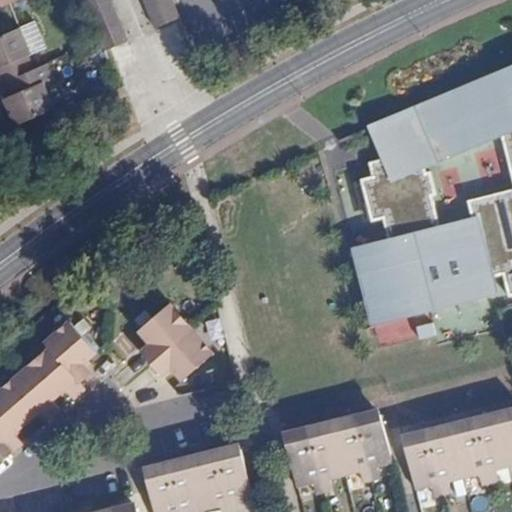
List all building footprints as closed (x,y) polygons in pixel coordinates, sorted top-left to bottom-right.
[(129,39),(112,0),(85,0),(103,40),(107,49),(129,39)] [(145,0),(157,28),(181,18),(172,0),(145,0)] [(33,54),(21,27),(0,35),(0,72),(4,82),(36,69),(30,55),(33,54)] [(17,125),(56,108),(45,81),(42,82),(36,69),(4,82),(10,96),(6,98),(17,125)] [(511,86),(496,94),(490,83),(421,115),(420,114),(396,125),(397,126),(371,138),(381,171),(364,175),(369,189),(357,193),(368,232),(380,229),(389,259),(356,269),(370,317),(409,306),(413,321),(491,298),(486,282),(498,279),(505,301),(511,299),(511,86)] [(151,363),(191,328),(170,304),(139,330),(151,344),(141,352),(146,357),(151,363)] [(45,343),(50,348),(80,383),(85,378),(91,373),(83,363),(96,351),(70,321),(45,343)] [(213,354),(191,328),(151,363),(156,370),(161,375),(171,367),(182,380),(199,366),(213,354)] [(50,348),(25,369),(52,399),(64,389),(72,398),(79,392),(84,388),(80,383),(50,348)] [(1,390),(27,421),(40,410),(48,419),(54,415),(60,409),(52,399),(25,369),(1,390)] [(1,390),(0,390),(0,439),(11,452),(15,448),(22,442),(14,432),(27,421),(1,390)] [(511,406),(507,408),(509,415),(499,417),(511,466),(511,465),(511,406)] [(355,414),(372,480),(380,478),(377,467),(392,463),(380,414),(369,417),(368,411),(355,414)] [(511,466),(499,417),(490,420),(488,413),(474,416),(491,483),(499,481),(496,469),(511,466)] [(333,426),(345,475),(360,471),(363,482),(372,480),(355,414),(342,417),(343,424),(333,426)] [(482,485),(491,483),(474,416),(461,420),(462,426),(452,428),(464,478),(479,474),(482,485)] [(320,422),(307,425),(324,492),(330,490),(328,479),(345,475),(333,426),(322,429),(320,422)] [(447,482),(464,478),(452,428),(442,431),(441,424),(426,428),(443,495),(450,493),(447,482)] [(307,425),(294,429),(296,435),(284,438),(296,486),(312,482),(315,494),(324,492),(307,425)] [(403,440),(416,490),(430,486),(433,497),(443,495),(426,428),(412,431),(414,438),(403,440)] [(0,461),(6,455),(11,452),(0,439),(0,461)] [(216,448),(230,511),(240,511),(237,501),(253,497),(242,449),(230,452),(228,445),(216,448)] [(193,461),(205,509),(220,506),(221,511),(230,511),(216,448),(202,451),(204,459),(193,461)] [(181,457),(168,460),(180,511),(194,511),(205,509),(193,461),(183,464),(181,457)] [(180,511),(168,460),(154,463),(156,470),(145,473),(154,511),(180,511)] [(127,509),(125,503),(112,507),(113,511),(138,511),(137,507),(127,509)]
